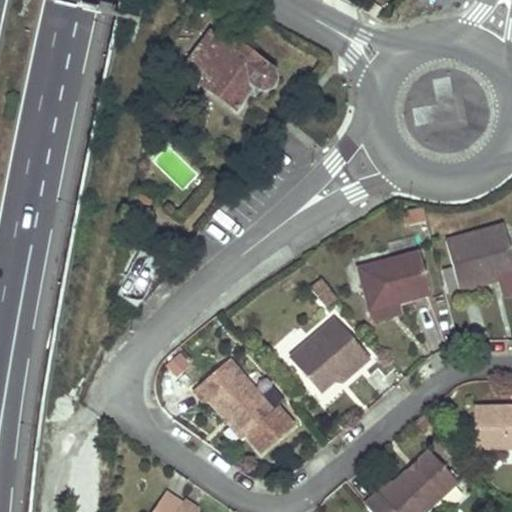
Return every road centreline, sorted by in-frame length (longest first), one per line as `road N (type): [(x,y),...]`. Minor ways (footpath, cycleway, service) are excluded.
road 1 (residential): [(511,364),(449,376),(307,496),(265,506),(229,494),(139,424),(121,393),(141,349),(296,212)]
road 2 (trunk): [(4,511),(39,252),(28,205)]
road 3 (trunk): [(28,205),(77,0)]
road 4 (trunk): [(0,340),(28,205)]
road 5 (residential): [(296,212),(424,175)]
road 6 (residential): [(375,109),(296,212)]
